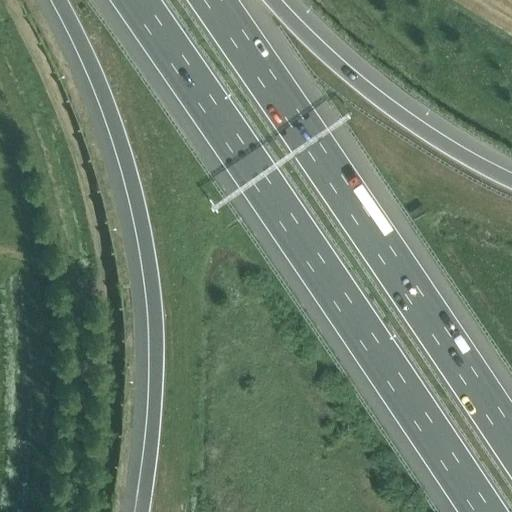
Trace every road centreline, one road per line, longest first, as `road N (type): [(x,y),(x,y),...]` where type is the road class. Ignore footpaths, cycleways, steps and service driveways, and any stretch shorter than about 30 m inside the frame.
road 1 (motorway): [(138,0),(363,315),(488,511)]
road 2 (motorway): [(511,441),(211,0)]
road 3 (motorway): [(74,0),(132,149),(151,252),(158,358),(142,511)]
road 4 (motorway): [(511,180),(435,139),(366,88),(276,0)]
